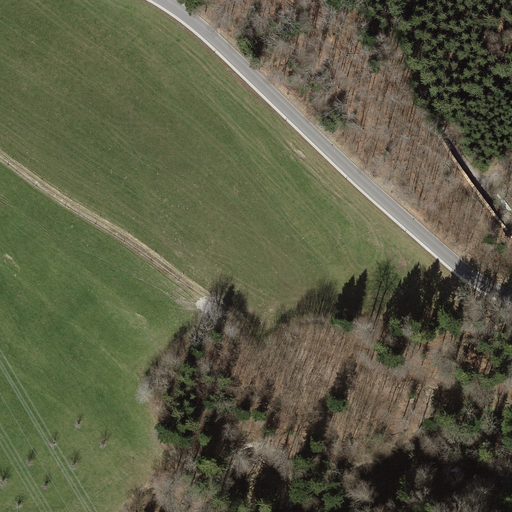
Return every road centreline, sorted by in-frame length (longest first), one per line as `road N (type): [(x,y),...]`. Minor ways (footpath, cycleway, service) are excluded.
road 1 (tertiary): [(165,0),(452,260),(511,298)]
road 2 (track): [(0,155),(208,300)]
road 3 (track): [(403,0),(431,111),(501,217)]
